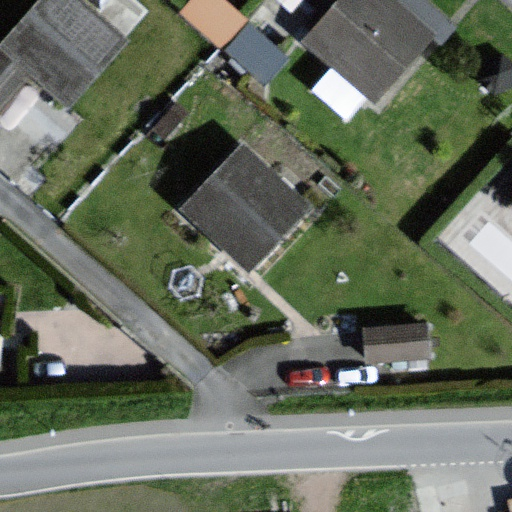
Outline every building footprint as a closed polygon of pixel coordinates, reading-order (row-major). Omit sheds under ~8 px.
[(0,48),(0,105),(30,72),(67,105),(124,41),(78,0),(44,0),(2,47),(0,48)] [(188,0),(228,37),(251,12),(238,0),(188,0)] [(388,0),(342,0),(308,39),(375,98),(430,36),(388,0)] [(254,14),(233,41),(271,72),(292,45),(254,14)] [(242,151),(190,208),(253,265),(305,207),(242,151)] [(425,329),(367,332),(369,360),(427,356),(425,329)]
